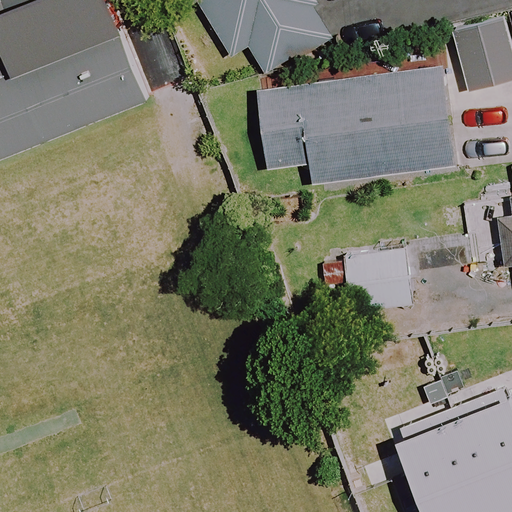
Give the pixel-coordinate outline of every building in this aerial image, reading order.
[(0,0),(0,155),(146,98),(107,0),(0,0)] [(314,6),(310,0),(198,0),(230,54),(247,44),(263,72),(330,34),(314,6)] [(511,76),(511,48),(503,15),(449,29),(464,89),(511,76)] [(446,160),(436,69),(253,90),(262,170),(307,165),(308,175),(446,160)] [(511,210),(502,212),(509,260),(511,259),(511,210)] [(511,476),(501,428),(461,437),(474,491),(511,482),(511,476)]
